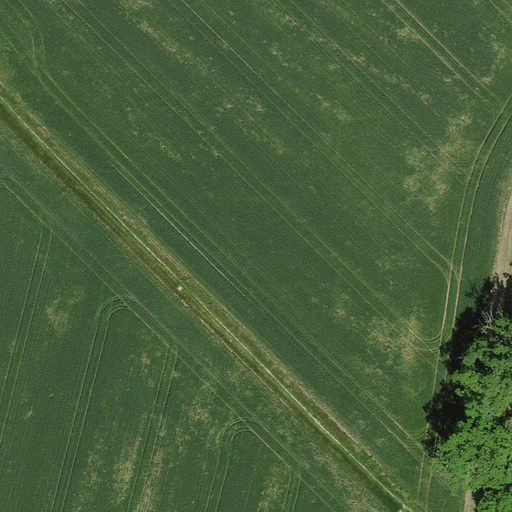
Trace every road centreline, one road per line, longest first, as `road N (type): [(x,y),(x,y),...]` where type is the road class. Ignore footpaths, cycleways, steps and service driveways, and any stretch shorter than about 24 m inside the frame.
road 1 (track): [(416,511),(0,99)]
road 2 (track): [(116,215),(35,511)]
road 3 (track): [(511,245),(470,511)]
